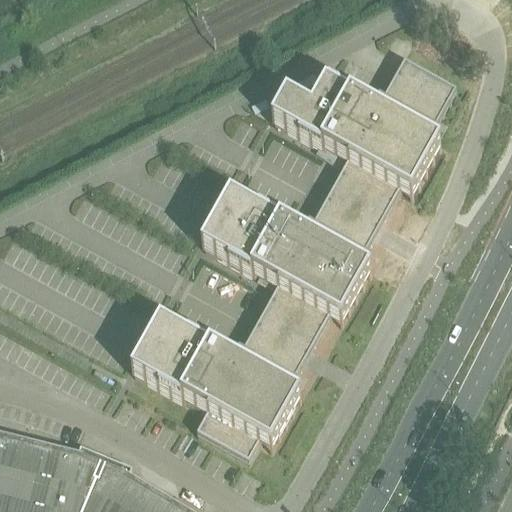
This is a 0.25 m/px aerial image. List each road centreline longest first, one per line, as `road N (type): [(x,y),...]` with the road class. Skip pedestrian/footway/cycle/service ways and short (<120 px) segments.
road 1 (unclassified): [(284,511),(460,173),(496,64),(494,31),(484,17),(455,5),(413,16),(0,231)]
road 2 (primary): [(511,230),(363,511)]
road 3 (unclassified): [(0,390),(87,420),(241,511)]
road 4 (primary): [(413,511),(511,312)]
